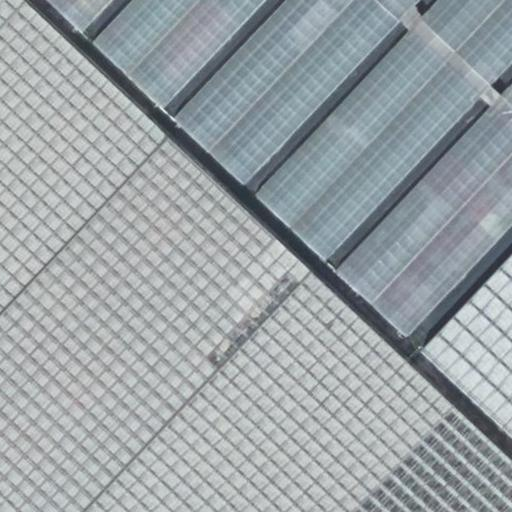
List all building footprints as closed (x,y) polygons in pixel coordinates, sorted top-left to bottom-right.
[(0,0),(0,511),(511,511),(511,438),(426,358),(407,342),(371,308),(335,274),(329,267),(292,233),(255,198),(248,191),(212,157),(175,123),(163,114),(127,80),(91,46),(84,38),(48,5),(43,0),(0,0)] [(119,0),(52,0),(48,5),(84,38),(119,0)] [(127,80),(203,0),(135,0),(91,46),(127,80)] [(271,0),(203,0),(127,80),(163,114),(271,0)] [(212,157),(359,0),(291,0),(175,123),(212,157)] [(428,0),(359,0),(212,157),(248,191),(428,0)] [(509,0),(441,0),(255,198),(292,233),(509,0)] [(511,70),(511,0),(509,0),(292,233),(329,267),(511,70)] [(511,158),(511,86),(335,274),(371,308),(511,158)] [(511,230),(511,158),(371,308),(407,342),(511,230)] [(511,266),(426,358),(511,438),(511,266)]
